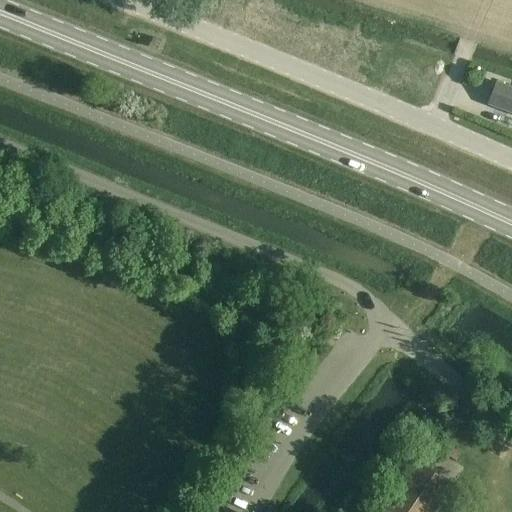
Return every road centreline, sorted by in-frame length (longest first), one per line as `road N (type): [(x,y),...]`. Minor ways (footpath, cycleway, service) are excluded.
road 1 (primary): [(511,224),(0,13)]
road 2 (unclassified): [(511,160),(119,0)]
